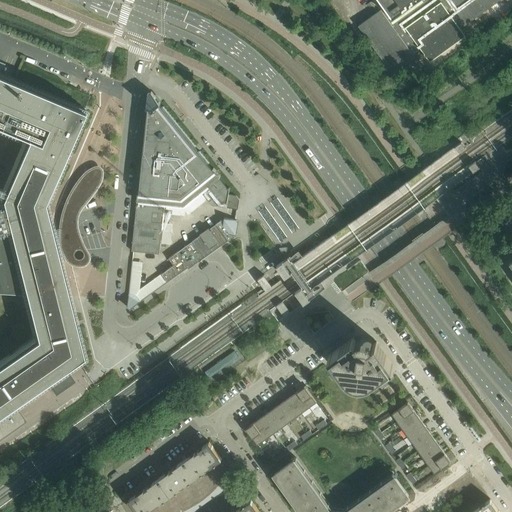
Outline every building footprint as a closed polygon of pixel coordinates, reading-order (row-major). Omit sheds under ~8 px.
[(380,56),(393,73),(415,56),(414,54),(421,48),(431,60),(466,35),(460,27),(480,14),(491,5),(492,7),(496,5),(495,3),(498,0),(381,0),(386,6),(358,26),(380,56)] [(0,416),(85,357),(46,203),(86,109),(0,72),(0,288),(21,290),(22,290),(34,337),(0,360),(0,416)] [(148,107),(147,112),(146,112),(143,141),(144,141),(144,147),(143,147),(139,184),(140,184),(139,190),(138,190),(132,251),(133,251),(160,254),(164,213),(167,213),(170,210),(173,210),(174,205),(184,206),(201,192),(212,205),(237,209),(238,209),(240,200),(236,196),(229,194),(230,188),(228,188),(220,177),(221,176),(214,168),(213,169),(209,164),(210,163),(200,151),(199,152),(195,147),(196,146),(164,106),(163,107),(160,104),(161,103),(152,91),(151,92),(149,92),(148,92),(147,107),(148,107)] [(236,222),(236,220),(235,220),(224,218),(224,220),(221,220),(177,252),(169,258),(173,265),(161,274),(167,283),(172,279),(188,268),(189,269),(204,258),(233,237),(234,234),(237,235),(239,223),(236,222)] [(283,261),(277,266),(281,271),(287,267),(291,273),(298,268),(294,263),(290,257),(284,262),(283,261)] [(360,261),(343,273),(343,274),(351,285),(368,273),(368,274),(370,273),(361,261),(360,261)] [(301,298),(304,304),(311,299),(310,298),(317,294),(312,288),(321,282),(323,281),(319,275),(302,288),(306,294),(301,298)] [(127,307),(128,307),(130,308),(130,309),(141,301),(138,297),(135,295),(129,294),(127,307)] [(337,366),(336,367),(337,367),(334,369),(340,377),(342,379),(344,381),(346,382),(348,384),(350,385),(352,386),(355,387),(358,388),(360,388),(362,388),(365,388),(367,387),(370,386),(372,385),(375,384),(377,383),(385,377),(384,375),(384,374),(395,366),(379,345),(375,348),(371,342),(372,342),(371,341),(370,340),(369,340),(368,339),(367,338),(365,338),(363,338),(362,338),(360,338),(359,339),(358,339),(358,340),(353,344),(350,340),(329,355),(337,366)] [(235,351),(205,372),(209,378),(239,357),(235,351)] [(51,385),(56,393),(73,381),(72,380),(68,384),(63,377),(51,385)] [(297,391),(309,407),(317,402),(305,386),(297,391)] [(290,396),(302,413),(309,407),(297,391),(290,396)] [(283,402),(295,418),(302,413),(290,396),(283,402)] [(283,402),(276,407),(287,423),(295,418),(283,402)] [(392,414),(397,421),(414,410),(408,402),(392,414)] [(268,412),(280,428),(287,423),(276,407),(268,412)] [(397,421),(403,428),(419,417),(414,410),(397,421)] [(261,417),(273,434),(280,428),(268,412),(261,417)] [(0,421),(0,437),(24,421),(20,423),(12,413),(0,421)] [(254,423),(265,439),(273,434),(261,417),(254,423)] [(419,417),(403,428),(408,436),(424,424),(419,417)] [(265,439),(254,423),(246,428),(258,445),(265,439)] [(430,431),(424,424),(408,436),(413,443),(430,431)] [(413,443),(419,451),(435,439),(430,431),(413,443)] [(419,451),(424,458),(440,446),(435,439),(419,451)] [(184,461),(196,477),(221,458),(210,442),(184,461)] [(440,446),(424,458),(429,465),(445,454),(440,446)] [(445,454),(429,465),(435,473),(451,461),(445,454)] [(343,511),(331,510),(294,459),(275,473),(302,511),(385,511),(409,495),(395,476),(344,511),(343,511)] [(196,477),(184,461),(159,479),(170,495),(196,477)] [(146,511),(170,495),(159,479),(144,489),(130,500),(129,500),(137,511),(146,511)] [(473,511),(499,511),(490,500),(473,511)] [(235,511),(259,511),(251,501),(235,511)]
